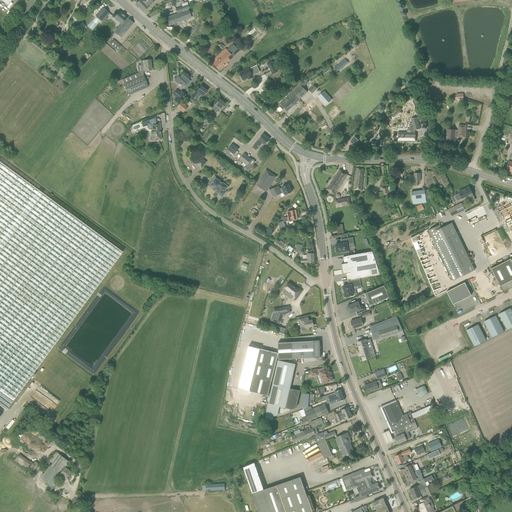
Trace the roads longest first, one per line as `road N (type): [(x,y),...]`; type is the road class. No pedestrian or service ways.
road 1 (unclassified): [(326,289),(224,222),(188,187),(172,144),(162,55),(168,42)]
road 2 (tertiary): [(407,511),(350,384),(326,289)]
road 3 (tertiary): [(511,184),(419,159),(314,156)]
road 4 (tertiary): [(304,153),(168,42)]
